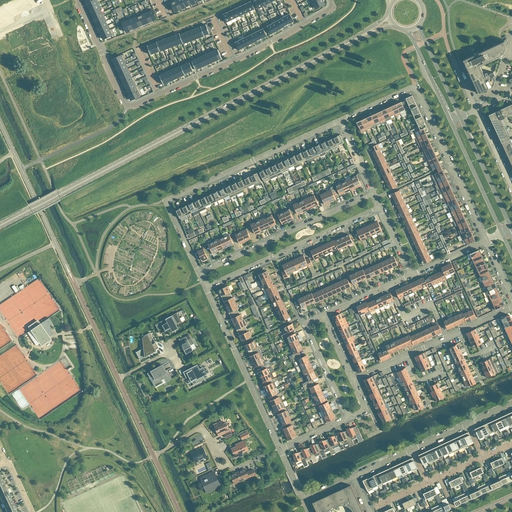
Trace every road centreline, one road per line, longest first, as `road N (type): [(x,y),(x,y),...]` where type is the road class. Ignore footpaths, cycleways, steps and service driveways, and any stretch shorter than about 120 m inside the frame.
road 1 (secondary): [(0,225),(326,54)]
road 2 (residential): [(76,0),(127,108),(269,43),(333,6),(330,0)]
road 3 (residential): [(198,273),(165,200),(339,120)]
road 4 (residential): [(198,273),(373,193)]
road 5 (residential): [(204,286),(379,206)]
road 6 (residential): [(279,449),(204,286)]
road 7 (residential): [(485,241),(414,86)]
road 8 (residential): [(348,417),(305,323),(323,315)]
road 9 (secondary): [(451,122),(502,234)]
road 10 (secondary): [(511,229),(460,118)]
